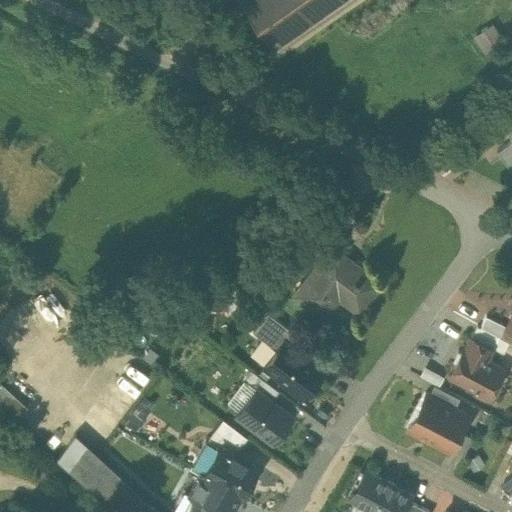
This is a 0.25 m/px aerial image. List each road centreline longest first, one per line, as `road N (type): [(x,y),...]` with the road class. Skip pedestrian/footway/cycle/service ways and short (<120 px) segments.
road 1 (residential): [(493,216),(52,0)]
road 2 (residential): [(349,430),(493,216)]
road 3 (residential): [(503,511),(349,430)]
